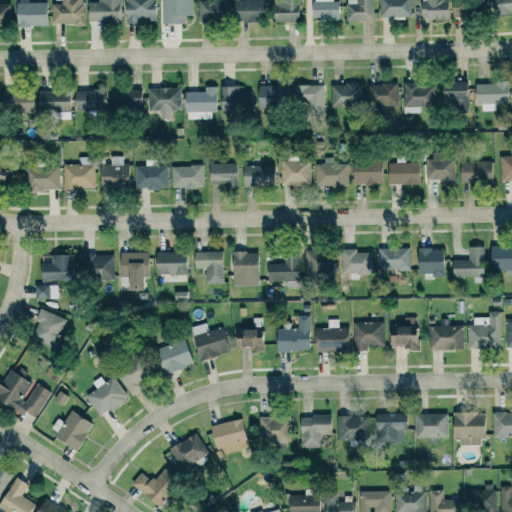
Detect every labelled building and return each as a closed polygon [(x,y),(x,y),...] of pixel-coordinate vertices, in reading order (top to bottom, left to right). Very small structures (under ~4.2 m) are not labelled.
[(53,3),(53,24),(85,24),(84,0),(61,0),(62,3),(53,3)] [(121,22),(121,0),(98,0),(99,3),(89,2),(89,22),(121,22)] [(126,0),(127,22),(156,22),(155,0),(126,0)] [(162,0),(163,24),(185,24),(185,16),(193,15),(192,0),(162,0)] [(197,0),(198,21),(229,20),(228,0),(197,0)] [(265,22),(265,0),(234,0),(234,21),(265,22)] [(274,22),(299,21),(298,0),(279,0),(274,0),(274,22)] [(339,1),(332,1),(332,0),(312,0),(312,19),(339,20),(339,1)] [(373,0),(345,0),(346,21),(374,20),(373,0)] [(379,0),(380,18),(412,17),(410,0),(379,0)] [(448,18),(447,0),(421,0),(423,19),(448,18)] [(451,0),(452,17),(483,16),(482,0),(451,0)] [(511,0),(491,0),(492,14),(511,13),(511,0)] [(18,27),(47,25),(47,2),(17,3),(18,27)] [(0,3),(0,27),(12,27),(12,3),(0,3)] [(467,112),(468,82),(442,81),(442,111),(467,112)] [(476,83),(477,111),(495,110),(495,104),(509,103),(508,82),(476,83)] [(398,106),(397,83),(363,84),(330,84),(330,107),(398,106)] [(435,83),(403,84),(404,113),(420,112),(419,106),(435,106),(435,83)] [(324,115),(325,84),(296,84),(296,105),(307,105),(306,115),(324,115)] [(217,112),(217,85),(204,86),(204,91),(185,91),(185,119),(211,119),(211,112),(217,112)] [(252,92),(243,92),(243,85),(221,86),(221,111),(252,110),(252,92)] [(287,85),(257,85),(257,108),(287,108),(287,85)] [(180,87),(149,88),(149,111),(160,110),(160,118),(172,118),(172,110),(181,110),(180,87)] [(107,89),(75,90),(76,111),(108,110),(107,89)] [(141,89),(115,89),(115,109),(142,109),(141,89)] [(34,113),(34,91),(3,92),(4,114),(34,113)] [(39,91),(39,113),(71,113),(71,91),(39,91)] [(419,163),(405,163),(405,155),(396,155),(396,163),(388,163),(389,185),(420,184),(419,163)] [(500,181),(511,181),(511,155),(499,155),(500,181)] [(101,164),(102,188),(130,187),(130,163),(123,163),(123,156),(111,156),(111,164),(101,164)] [(426,180),(443,179),(443,185),(455,184),(454,158),(425,159),(426,180)] [(136,189),(168,188),(168,166),(155,166),(155,160),(146,160),(146,166),(135,166),(136,189)] [(383,184),(383,160),(353,161),(354,185),(383,184)] [(311,186),(310,161),(281,162),(282,187),(311,186)] [(461,183),(492,182),(492,161),(460,162),(461,183)] [(210,164),(210,183),(238,182),(237,163),(210,164)] [(0,182),(6,184),(9,167),(0,164),(0,182)] [(63,164),(64,189),(95,189),(95,164),(63,164)] [(172,188),(204,188),(203,165),(172,166),(172,188)] [(275,165),(244,166),(244,186),(275,186),(275,165)] [(349,186),(348,165),(316,165),(316,187),(349,186)] [(60,190),(59,168),(18,169),(19,187),(32,186),(33,191),(60,190)] [(511,275),(511,245),(491,246),(491,271),(505,271),(505,276),(511,275)] [(453,277),(484,277),(484,246),(469,246),(469,260),(453,260),(453,277)] [(379,270),(410,270),(410,248),(378,248),(379,270)] [(418,249),(419,276),(444,275),(443,248),(418,249)] [(373,252),(357,253),(357,249),(341,249),(342,274),(373,273),(373,252)] [(335,275),(336,251),(306,250),(305,275),(335,275)] [(195,252),(195,269),(206,268),(206,284),(223,283),(223,251),(195,252)] [(234,286),(259,286),(258,251),(233,252),(234,286)] [(121,252),(121,278),(130,277),(130,291),(145,290),(144,275),(149,275),(149,252),(121,252)] [(156,253),(157,275),(187,274),(187,252),(156,253)] [(74,254),(51,255),(51,263),(42,263),(42,281),(75,280),(74,254)] [(114,254),(83,255),(83,279),(114,279),(114,254)] [(268,264),(268,281),(286,280),(287,287),(300,287),(299,254),(284,255),(284,263),(268,264)] [(57,298),(56,285),(35,286),(36,299),(57,298)] [(67,320),(40,308),(35,321),(38,322),(31,339),(55,349),(67,320)] [(501,347),(500,311),(488,312),(489,317),(474,318),(474,324),(467,325),(468,347),(501,347)] [(277,328),(278,352),(310,351),(310,316),(298,316),(298,328),(277,328)] [(391,326),(391,348),(418,348),(417,317),(404,317),(405,326),(391,326)] [(349,327),(338,327),(338,320),(328,320),(328,328),(315,328),(315,352),(349,351),(349,327)] [(369,350),(369,346),(385,346),(384,322),(353,323),(354,350),(369,350)] [(229,353),(223,327),(208,330),(207,323),(192,327),(199,360),(229,353)] [(463,325),(429,326),(430,349),(464,349),(463,325)] [(238,348),(252,348),(252,352),(264,352),(264,329),(237,329),(238,348)] [(194,365),(186,340),(157,349),(164,374),(194,365)] [(117,373),(130,394),(156,377),(142,356),(117,373)] [(0,384),(0,400),(24,415),(26,412),(35,417),(50,392),(37,384),(27,402),(22,399),(32,383),(24,378),(26,375),(11,366),(0,384)] [(86,396),(100,416),(128,398),(114,376),(104,382),(101,377),(93,382),(97,388),(86,396)] [(93,422),(67,409),(53,435),(79,449),(93,422)] [(486,443),(485,412),(454,413),(454,443),(486,443)] [(511,412),(492,413),(493,437),(511,436),(511,412)] [(406,413),(376,414),(377,443),(407,442),(406,413)] [(448,413),(415,414),(415,438),(430,438),(448,438),(448,413)] [(301,447),(321,447),(321,435),(332,434),(331,415),(300,416),(301,447)] [(337,417),(338,441),(369,440),(369,416),(337,417)] [(289,417),(259,418),(260,443),(290,442),(289,417)] [(219,455),(249,447),(242,418),(212,426),(219,455)] [(209,453),(196,433),(169,450),(183,470),(209,453)] [(0,494),(13,474),(0,465),(0,494)] [(160,507),(181,481),(165,468),(154,481),(142,471),(132,484),(160,507)] [(30,511),(35,504),(22,496),(29,485),(16,477),(0,503),(0,508),(6,511),(30,511)] [(511,511),(511,496),(511,497),(511,486),(500,486),(500,511),(495,511),(495,485),(484,485),(484,490),(464,490),(464,511),(485,511),(511,511)] [(426,511),(426,488),(414,489),(414,491),(395,491),(395,511),(426,511)] [(429,490),(429,511),(460,511),(460,500),(443,500),(443,491),(429,490)] [(359,491),(359,511),(391,511),(391,491),(359,491)] [(354,511),(355,501),(338,502),(338,493),(324,493),(324,511),(354,511)] [(289,495),(289,511),(320,511),(320,494),(289,495)] [(68,511),(45,499),(37,511),(68,511)]
